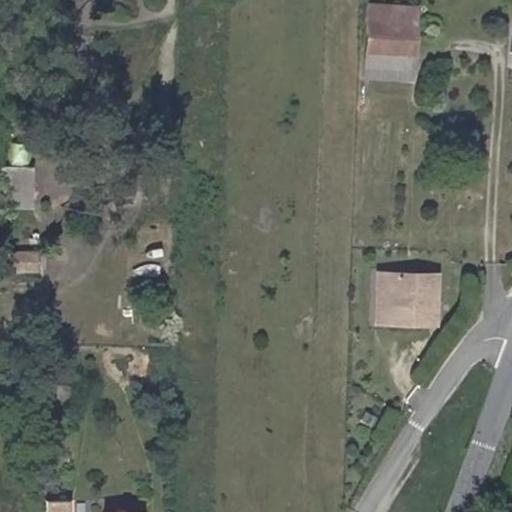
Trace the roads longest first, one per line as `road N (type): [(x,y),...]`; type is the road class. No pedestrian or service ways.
road 1 (residential): [(362,511),(450,372),(484,338),(511,338)]
road 2 (tertiary): [(462,511),(511,375)]
